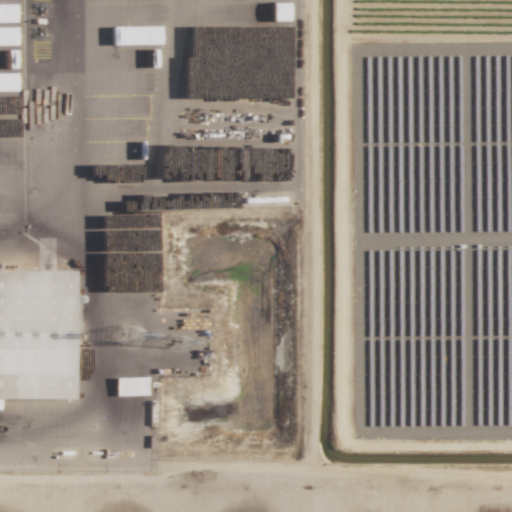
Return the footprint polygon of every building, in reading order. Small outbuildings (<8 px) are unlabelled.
[(221,3),(221,22),(287,20),(287,2),(221,3)] [(0,3),(0,22),(13,22),(13,4),(0,3)] [(0,45),(14,45),(13,27),(0,27),(0,45)] [(14,50),(0,50),(0,68),(14,68),(14,50)] [(13,73),(0,72),(0,91),(14,91),(13,73)] [(0,270),(0,399),(71,399),(71,271),(0,270)]
